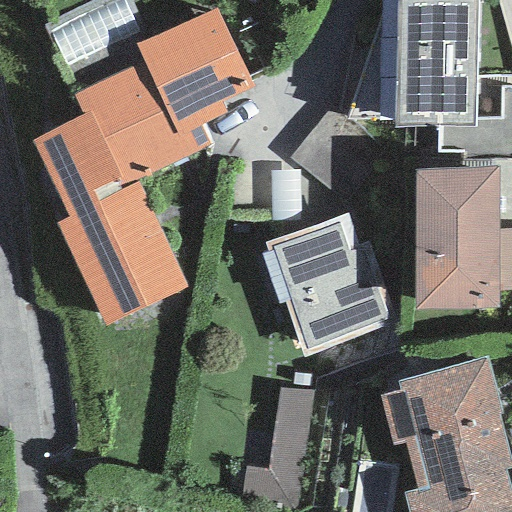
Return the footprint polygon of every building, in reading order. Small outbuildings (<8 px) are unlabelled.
[(476,0),(394,0),(394,128),(475,128),(476,0)] [(73,96),(83,116),(88,114),(124,189),(135,183),(134,180),(208,145),(199,126),(226,114),(220,103),(252,87),(214,9),(137,46),(144,62),(73,96)] [(83,116),(30,141),(67,218),(55,224),(105,327),(186,288),(135,183),(124,189),(88,114),(83,116)] [(497,169),(413,170),(414,310),(498,309),(499,293),(497,230),(497,169)] [(346,214),(264,243),(267,253),(259,256),(277,306),(283,304),(302,357),(395,323),(366,243),(357,247),(346,214)] [(511,229),(497,230),(499,293),(511,293),(511,229)] [(399,392),(378,397),(392,446),(403,443),(416,488),(401,492),(406,511),(511,511),(511,495),(505,471),(511,468),(511,466),(498,416),(503,414),(487,358),(397,383),(399,392)]
